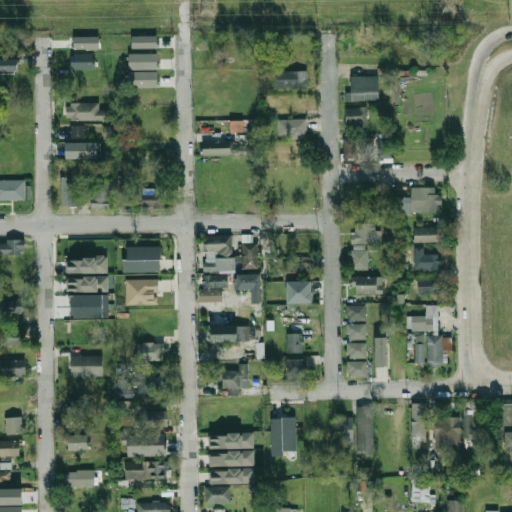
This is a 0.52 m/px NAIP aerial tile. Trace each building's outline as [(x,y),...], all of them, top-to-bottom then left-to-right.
[(76,35),(101,35),(101,48),(92,48),(92,50),(86,50),(86,47),(76,47),(76,35)] [(131,47),(157,48),(157,35),(131,35),(131,47)] [(72,54),(76,54),(75,52),(95,52),(95,58),(96,58),(97,65),(93,65),(93,67),(74,68),(74,66),(72,66),(72,54)] [(157,52),(128,53),(128,69),(157,68),(157,52)] [(0,57),(21,57),(21,63),(17,63),(17,70),(0,70),(0,57)] [(129,71),(129,86),(157,86),(157,71),(129,71)] [(286,72),(286,88),(307,88),(307,72),(286,72)] [(351,76),(351,100),(379,100),(379,76),(351,76)] [(278,100),(282,114),(307,106),(303,92),(278,100)] [(97,121),(97,98),(73,98),(73,121),(97,121)] [(365,107),(344,107),(344,125),(365,125),(365,107)] [(278,135),(287,134),(287,139),(306,138),(305,118),(277,119),(278,135)] [(84,125),(70,125),(70,138),(85,137),(84,125)] [(342,138),(343,159),(356,158),(355,137),(342,138)] [(360,159),(374,158),(373,137),(359,137),(360,159)] [(377,138),(378,162),(390,162),(390,138),(377,138)] [(69,140),(100,140),(100,156),(69,156),(69,140)] [(230,154),(230,140),(202,141),(202,154),(230,154)] [(61,206),(77,206),(77,176),(60,176),(61,206)] [(25,179),(0,179),(0,199),(25,199),(25,179)] [(110,181),(92,180),(91,207),(109,208),(110,181)] [(410,186),(411,212),(440,212),(440,193),(434,193),(434,186),(410,186)] [(141,193),(141,207),(163,208),(164,194),(141,193)] [(394,212),(408,212),(408,196),(394,196),(394,212)] [(351,243),(379,242),(379,230),(375,230),(374,222),(354,222),(354,231),(350,231),(351,243)] [(413,227),(414,242),(442,241),(441,226),(413,227)] [(231,234),(203,235),(203,249),(204,249),(204,270),(234,270),(234,262),(242,261),(242,268),(258,268),(258,242),(252,242),(252,234),(241,234),(241,255),(232,255),(231,234)] [(0,254),(22,254),(23,239),(6,239),(6,242),(0,242),(0,254)] [(122,272),(160,271),(160,245),(127,246),(127,259),(122,259),(122,272)] [(440,253),(423,253),(423,247),(414,246),(414,268),(440,269),(440,253)] [(368,269),(367,249),(350,249),(351,269),(368,269)] [(282,271),(310,272),(311,256),(282,255),(282,271)] [(66,273),(107,272),(107,256),(65,258),(66,273)] [(251,303),(260,302),(260,273),(235,273),(236,289),(250,288),(251,303)] [(228,287),(227,274),(203,274),(204,287),(228,287)] [(108,291),(107,275),(67,276),(68,291),(108,291)] [(382,293),(382,276),(353,276),(353,293),(382,293)] [(438,277),(417,277),(417,293),(438,293),(438,277)] [(125,279),(125,304),(156,304),(156,291),(158,291),(158,278),(125,279)] [(311,303),(311,280),(286,281),(286,303),(311,303)] [(199,301),(222,300),(221,287),(199,288),(199,301)] [(108,294),(70,293),(70,317),(108,318),(108,294)] [(0,313),(21,313),(21,299),(0,299),(0,313)] [(411,331),(437,331),(437,303),(424,303),(425,315),(411,315),(411,331)] [(346,320),(364,320),(364,304),(346,304),(346,320)] [(346,339),(365,339),(365,323),(347,323),(346,339)] [(248,325),(210,326),(211,342),(249,340),(248,325)] [(0,328),(0,343),(19,343),(18,328),(0,328)] [(286,352),(302,352),(301,332),(286,332),(286,352)] [(414,363),(424,363),(425,335),(415,335),(414,363)] [(442,367),(442,349),(451,349),(451,335),(426,336),(427,367),(442,367)] [(374,337),(375,366),(387,366),(386,336),(374,337)] [(137,360),(163,360),(163,342),(137,342),(137,360)] [(365,342),(347,342),(347,358),(366,357),(365,342)] [(71,375),(102,375),(102,355),(71,355),(71,375)] [(286,374),(303,375),(303,358),(287,358),(286,374)] [(25,359),(0,359),(0,375),(25,375),(25,359)] [(347,376),(367,376),(367,360),(347,360),(347,376)] [(238,370),(224,369),(223,395),(239,395),(239,387),(247,387),(248,363),(238,363),(238,370)] [(166,393),(166,374),(134,373),(133,393),(166,393)] [(92,412),(92,396),(68,396),(68,412),(92,412)] [(118,417),(132,417),(131,400),(117,400),(118,417)] [(411,402),(411,439),(425,440),(426,403),(411,402)] [(511,446),(511,403),(500,403),(500,425),(511,425),(511,431),(504,431),(504,446),(511,446)] [(356,405),(357,452),(373,451),(372,404),(356,405)] [(167,409),(140,410),(140,428),(167,427),(167,409)] [(463,438),(473,437),(472,409),(463,409),(463,438)] [(434,448),(460,448),(459,415),(434,415),(434,448)] [(5,433),(22,433),(22,416),(4,417),(5,433)] [(352,416),(337,416),(338,448),(352,447),(352,416)] [(270,417),(271,455),(283,455),(283,450),(296,450),(295,417),(270,417)] [(253,432),(208,433),(208,448),(253,447),(253,432)] [(67,449),(87,449),(87,433),(67,433),(67,449)] [(0,439),(0,455),(19,455),(19,439),(0,439)] [(253,450),(208,451),(208,466),(254,465),(253,450)] [(168,478),(167,460),(124,461),(125,479),(168,478)] [(254,483),(254,468),(209,468),(209,484),(254,483)] [(94,470),(68,470),(69,487),(94,487),(94,470)] [(9,471),(0,471),(0,485),(9,486),(9,471)] [(429,479),(411,479),(411,501),(434,502),(434,494),(429,493),(429,479)] [(204,486),(205,502),(230,502),(230,485),(204,486)] [(0,504),(22,504),(22,488),(0,488),(0,504)] [(446,511),(462,511),(463,500),(447,499),(446,511)] [(169,511),(169,501),(137,501),(136,511),(169,511)]
